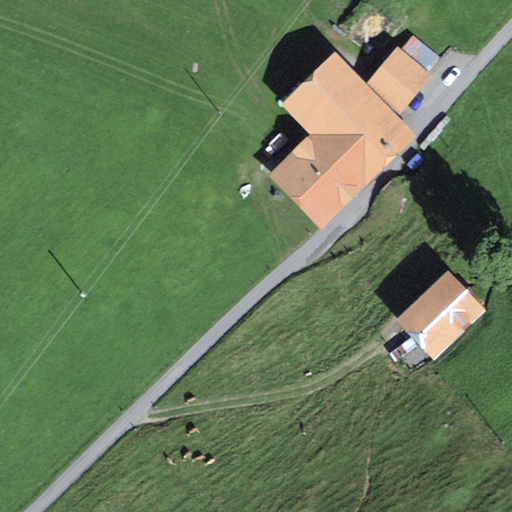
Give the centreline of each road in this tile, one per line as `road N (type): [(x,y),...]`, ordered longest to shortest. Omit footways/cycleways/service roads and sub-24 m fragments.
road 1 (unclassified): [(35,511),(253,298),(354,211),(511,28)]
road 2 (track): [(377,345),(332,378),(295,392),(132,416)]
